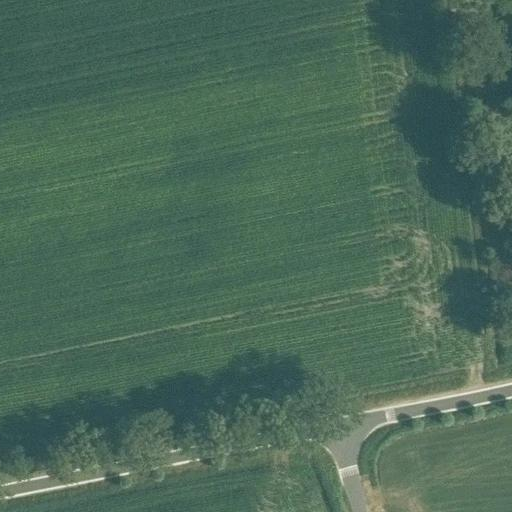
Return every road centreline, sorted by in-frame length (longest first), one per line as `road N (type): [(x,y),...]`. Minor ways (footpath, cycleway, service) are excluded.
road 1 (unclassified): [(0,493),(334,432)]
road 2 (track): [(511,261),(476,0)]
road 3 (unclassified): [(334,432),(511,388)]
